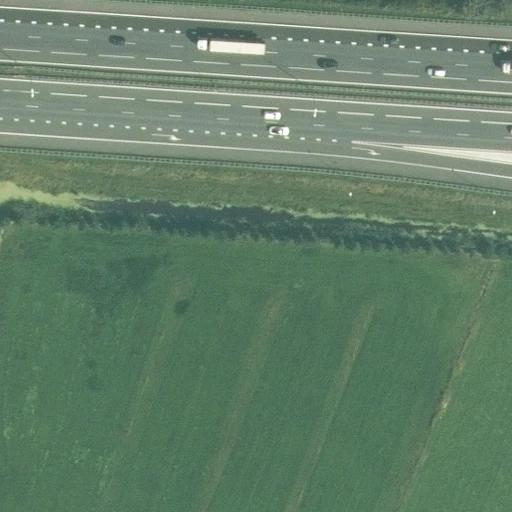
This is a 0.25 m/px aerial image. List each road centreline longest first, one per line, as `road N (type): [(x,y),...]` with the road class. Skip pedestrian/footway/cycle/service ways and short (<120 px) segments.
road 1 (motorway): [(511,73),(0,39)]
road 2 (motorway): [(0,98),(353,121)]
road 3 (motorway): [(353,121),(511,154)]
road 4 (motorway): [(353,121),(511,132)]
